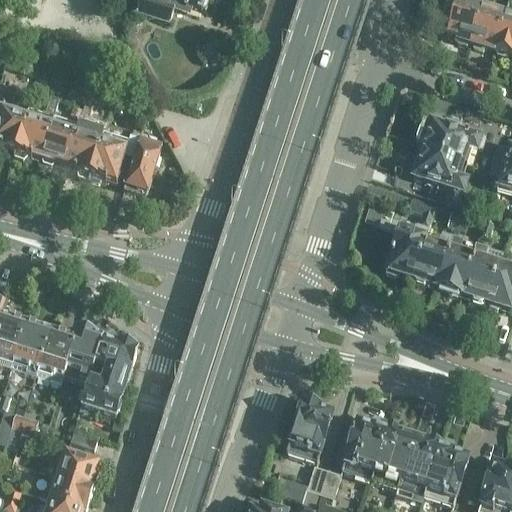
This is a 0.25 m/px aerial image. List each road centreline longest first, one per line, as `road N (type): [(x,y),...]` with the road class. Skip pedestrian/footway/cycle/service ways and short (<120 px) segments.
road 1 (primary): [(317,0),(150,511)]
road 2 (primary): [(188,511),(351,0)]
road 3 (residential): [(187,272),(272,28)]
road 4 (residential): [(302,308),(378,66)]
road 5 (primary): [(289,346),(498,392)]
road 6 (primary): [(498,392),(302,308)]
road 7 (residential): [(175,310),(118,511)]
road 8 (primary): [(187,272),(0,233)]
road 9 (primary): [(0,235),(175,310)]
road 10 (residential): [(232,511),(289,346)]
road 11 (residential): [(378,66),(511,105)]
road 12 (primary): [(302,308),(187,272)]
